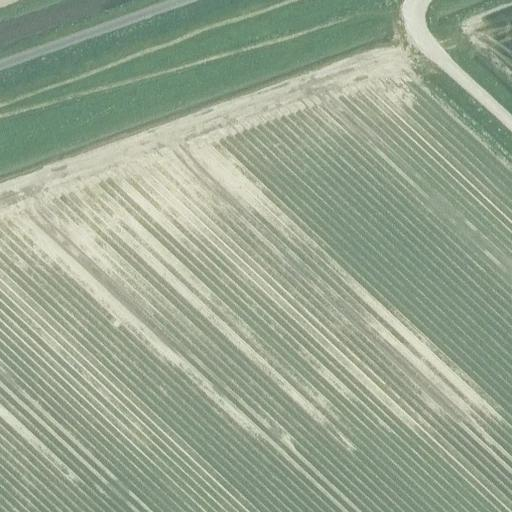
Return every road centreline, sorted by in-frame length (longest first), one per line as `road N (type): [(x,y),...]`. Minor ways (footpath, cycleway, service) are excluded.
road 1 (unclassified): [(0,65),(180,0)]
road 2 (unclassified): [(511,132),(426,53),(408,22),(418,0)]
